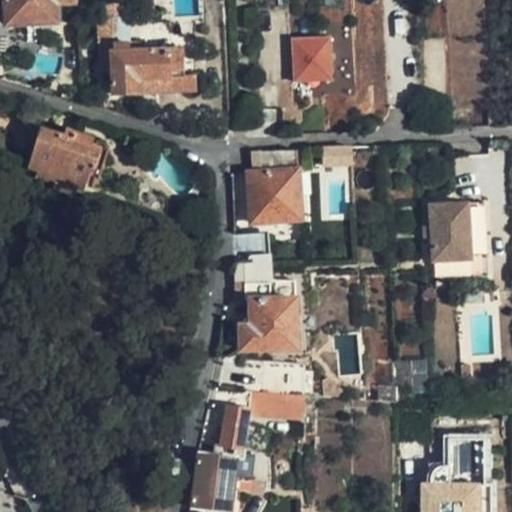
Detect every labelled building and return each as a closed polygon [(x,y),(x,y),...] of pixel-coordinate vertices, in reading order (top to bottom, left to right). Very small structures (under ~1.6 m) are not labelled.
[(6,0),(6,2),(7,22),(55,20),(54,0),(6,0)] [(127,3),(127,2),(98,3),(99,18),(100,18),(110,18),(127,17),(127,3)] [(110,18),(100,18),(100,41),(99,41),(99,72),(110,72),(109,51),(113,50),(113,43),(110,18)] [(129,24),(129,43),(140,43),(140,50),(179,49),(178,40),(163,40),(163,24),(129,24)] [(179,24),(179,40),(194,39),(194,24),(179,24)] [(294,81),(336,80),(334,33),(292,34),(294,81)] [(179,40),(178,40),(179,49),(194,48),(194,39),(179,40)] [(195,91),(194,48),(179,49),(140,50),(140,43),(129,43),(113,43),(113,50),(109,51),(110,72),(111,94),(139,93),(138,79),(151,78),(151,93),(195,91)] [(138,79),(139,93),(151,93),(151,78),(138,79)] [(91,173),(101,145),(91,142),(92,136),(51,120),(50,126),(43,124),(28,166),(36,169),(34,176),(81,192),(88,171),(91,173)] [(296,149),(256,151),(258,169),(248,170),(250,220),(298,218),(296,149)] [(486,279),(484,205),(428,208),(431,283),(486,279)] [(245,263),(248,263),(250,264),(254,267),(256,270),(256,275),(254,278),(252,281),(249,282),(244,283),(244,318),(250,318),(250,326),(244,325),(240,326),(240,349),(295,348),(292,278),(272,278),(269,232),(240,233),(240,264),(245,263)] [(174,278),(203,284),(206,266),(178,260),(174,278)] [(303,395),(305,395),(303,365),(243,361),(244,390),(303,395)] [(465,382),(464,368),(455,369),(455,382),(465,382)] [(334,397),(342,397),(343,383),(326,381),(324,396),(334,397)] [(303,395),(244,390),(242,408),(248,408),(248,415),(303,418),(303,395)] [(242,408),(210,404),(204,430),(202,444),(190,505),(229,511),(238,456),(241,456),(248,415),(248,408),(242,408)] [(475,511),(475,502),(489,502),(489,483),(483,483),(483,438),(448,438),(448,483),(421,483),(421,511),(475,511)] [(488,511),(489,502),(475,502),(475,511),(488,511)]
